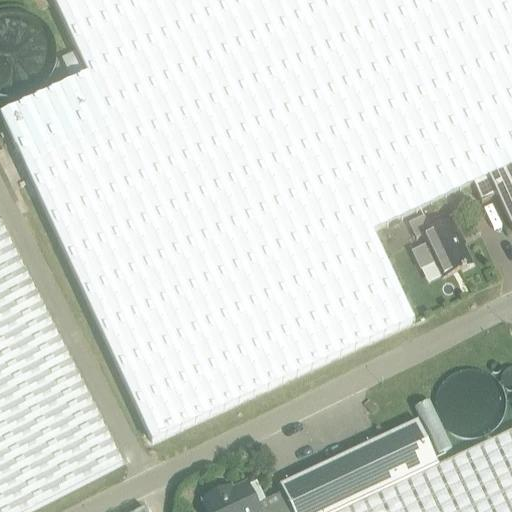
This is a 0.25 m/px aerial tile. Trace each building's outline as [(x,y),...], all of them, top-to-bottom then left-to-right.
[(511,0),(51,0),(87,77),(0,116),(0,117),(3,124),(151,444),(413,323),(372,234),(474,187),(487,181),(511,169),(511,0)] [(74,54),(61,60),(71,82),(84,76),(74,54)] [(511,169),(487,181),(474,187),(482,205),(495,199),(511,235),(511,169)] [(422,219),(408,226),(415,241),(422,238),(426,247),(412,254),(420,271),(434,264),(442,280),(471,267),(450,223),(429,233),(422,219)] [(0,511),(31,511),(60,498),(122,467),(93,411),(91,412),(34,298),(37,296),(0,224),(0,511)] [(458,285),(462,296),(469,293),(464,282),(458,285)] [(511,407),(511,406),(511,400),(510,394),(506,388),(503,384),(497,379),(491,376),(485,375),(478,374),(470,376),(466,377),(461,380),(456,384),(453,388),(450,394),(448,401),(447,407),(448,414),(450,419),(452,424),(457,430),(462,434),(467,437),(474,439),(480,439),(485,439),(492,437),(497,434),(503,430),(507,424),(509,419),(511,413),(511,407)] [(344,511),(438,468),(416,423),(279,488),(282,494),(290,511),(344,511)] [(344,511),(511,511),(511,432),(438,468),(344,511)] [(204,506),(202,506),(205,511),(290,511),(282,494),(256,506),(246,486),(231,493),(230,489),(203,502),(204,506)]
